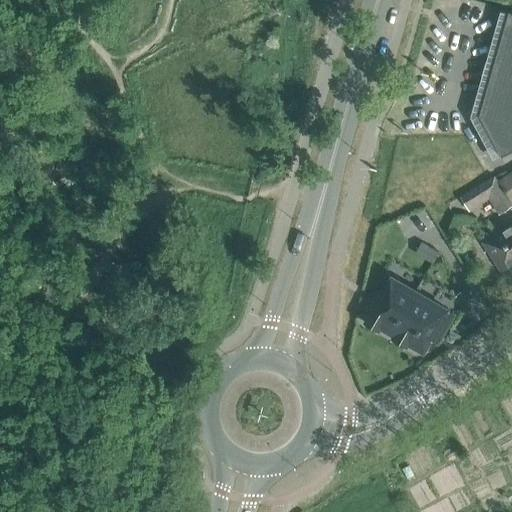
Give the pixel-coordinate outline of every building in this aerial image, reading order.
[(511,12),(508,12),(478,116),(500,157),(511,150),(511,12)] [(511,169),(498,178),(511,200),(511,169)] [(496,174),(461,196),(469,209),(487,196),(497,213),(511,203),(511,200),(498,178),(496,174)] [(511,223),(503,230),(502,228),(482,241),(501,271),(511,264),(511,223)] [(420,242),(416,250),(432,259),(437,252),(420,242)] [(379,326),(391,333),(415,291),(391,277),(380,294),(376,292),(368,306),(373,308),(365,322),(377,329),(379,326)] [(453,313),(415,291),(391,333),(394,335),(392,338),(404,345),(406,342),(422,351),(438,323),(445,327),(453,313)]
